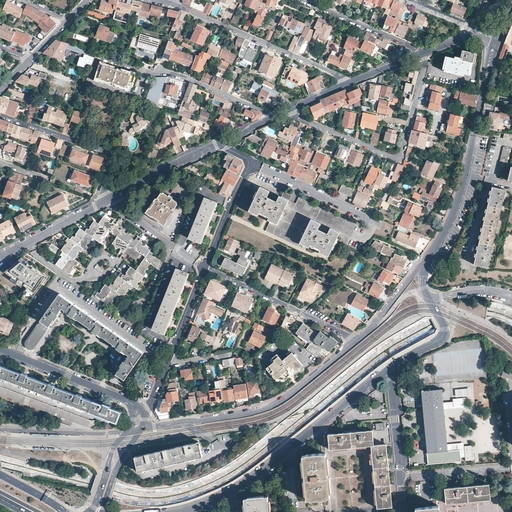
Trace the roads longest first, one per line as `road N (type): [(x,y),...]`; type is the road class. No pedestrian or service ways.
road 1 (residential): [(386,370),(258,474),(186,511)]
road 2 (residential): [(356,339),(273,406),(140,428)]
road 3 (residential): [(495,38),(456,206),(425,264)]
road 4 (residential): [(423,53),(397,156),(288,109)]
road 5 (residential): [(347,83),(171,3)]
road 6 (residential): [(104,202),(111,151),(0,114)]
road 7 (residential): [(356,339),(204,267)]
road 8 (residential): [(221,141),(250,164),(204,267)]
road 9 (residential): [(131,401),(0,348)]
road 10 (residential): [(423,53),(305,0)]
road 11 (residential): [(109,198),(221,141)]
road 12 (residential): [(270,117),(159,70)]
